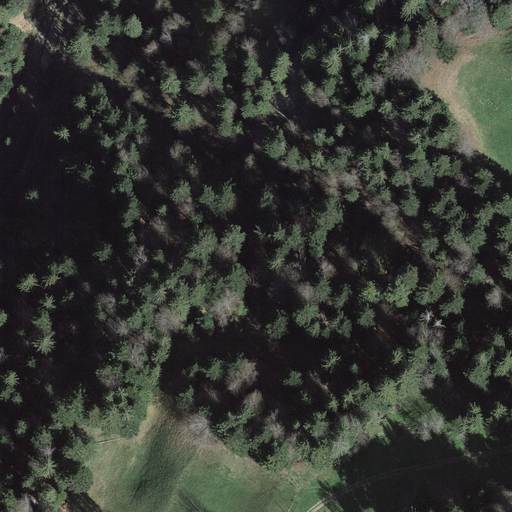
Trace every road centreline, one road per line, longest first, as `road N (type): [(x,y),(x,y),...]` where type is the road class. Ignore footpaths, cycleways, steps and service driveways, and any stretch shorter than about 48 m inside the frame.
road 1 (track): [(311,511),(379,476),(511,448)]
road 2 (track): [(0,174),(22,125),(33,56)]
